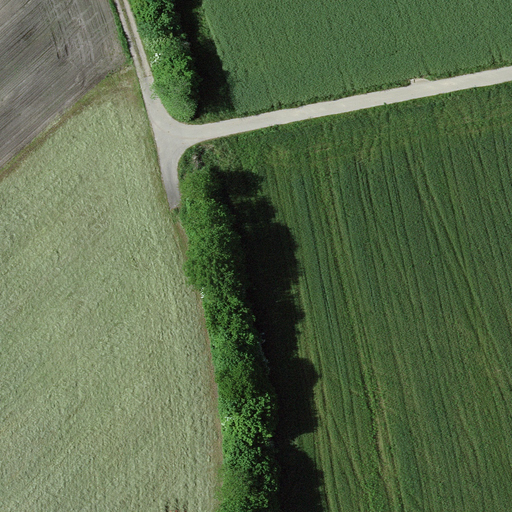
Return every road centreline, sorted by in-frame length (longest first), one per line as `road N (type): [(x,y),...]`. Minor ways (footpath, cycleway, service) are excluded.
road 1 (residential): [(511,73),(164,140)]
road 2 (track): [(164,140),(119,0)]
